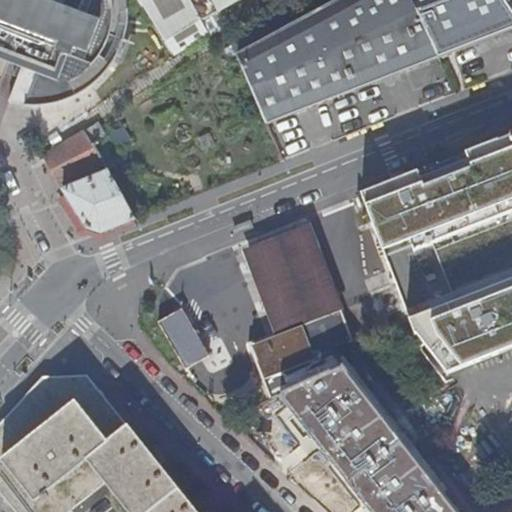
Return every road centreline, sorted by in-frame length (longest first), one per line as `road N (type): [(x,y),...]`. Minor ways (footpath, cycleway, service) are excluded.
road 1 (secondary): [(52,294),(110,256),(511,98)]
road 2 (residential): [(276,511),(52,294)]
